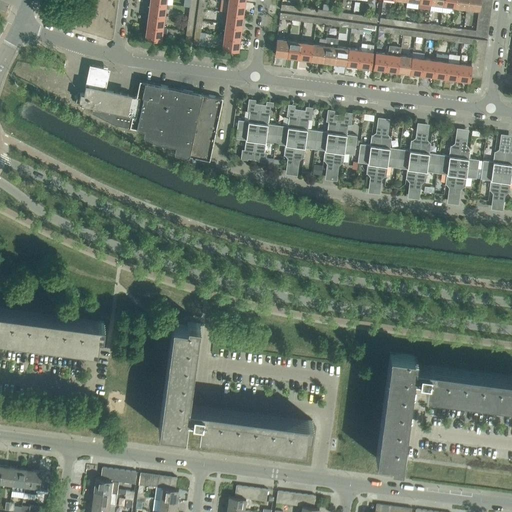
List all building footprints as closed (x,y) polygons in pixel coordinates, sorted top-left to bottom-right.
[(243,13),(245,2),(233,0),(228,0),(227,11),(243,13)] [(479,4),(479,0),(467,0),(466,7),(478,9),(479,4)] [(164,15),(166,3),(150,1),(148,13),(164,15)] [(241,25),(243,13),(227,11),(226,23),(241,25)] [(163,27),(164,15),(148,13),(147,25),(163,27)] [(240,37),(241,25),(226,23),(224,35),(240,37)] [(161,39),(163,27),(147,25),(145,37),(161,39)] [(487,37),(488,30),(476,29),(476,30),(475,35),(487,37)] [(238,49),(240,37),(224,35),(222,47),(238,49)] [(334,62),(337,46),(337,39),(326,37),(325,44),(322,61),(334,62)] [(287,56),(289,39),(277,38),(275,54),(287,56)] [(298,57),(301,41),(289,39),(287,56),(298,57)] [(310,59),(313,42),(301,41),(298,57),(310,59)] [(322,61),(325,44),(313,42),(310,59),(322,61)] [(360,49),(358,65),(370,67),(372,50),(373,44),(361,43),(360,49)] [(397,71),(399,54),(400,46),(389,45),(388,53),(386,69),(397,71)] [(346,64),(348,47),(337,46),(334,62),(346,64)] [(358,65),(360,49),(348,47),(346,64),(358,65)] [(386,69),(388,53),(376,51),(373,68),(386,69)] [(409,72),(411,56),(399,54),(397,71),(409,72)] [(435,59),(433,76),(445,77),(447,60),(448,55),(436,54),(435,59)] [(421,74),(423,57),(411,56),(409,72),(421,74)] [(433,76),(435,59),(423,57),(421,74),(433,76)] [(456,79),(459,62),(447,60),(445,77),(456,79)] [(470,70),(471,64),(459,62),(456,79),(469,81),(470,76),(470,70)] [(109,71),(88,67),(85,84),(105,88),(109,71)] [(223,97),(170,86),(140,80),(136,96),(89,86),(85,105),(92,106),(92,112),(114,123),(136,128),(145,130),(144,135),(155,141),(176,146),(174,153),(209,160),(223,97)] [(257,131),(261,103),(255,102),(254,111),(249,110),(248,120),(238,119),(236,128),(257,131)] [(276,134),(278,124),(268,123),(269,113),(265,113),(266,104),(261,103),(257,131),(276,134)] [(296,136),(300,108),(295,107),(293,116),(289,116),(287,125),(278,124),(276,134),(296,136)] [(316,139),(317,129),(307,128),(309,118),(304,118),(305,109),(300,108),(296,136),(316,139)] [(335,141),(339,114),(334,113),(333,122),(328,121),(327,131),(317,129),(316,139),(335,141)] [(345,115),(339,114),(335,141),(356,144),(357,135),(347,133),(348,124),(344,123),(345,115)] [(378,155),(382,127),(377,126),(376,135),(371,134),(369,144),(360,143),(358,152),(378,155)] [(398,157),(399,148),(390,147),(391,137),(386,136),(387,128),(382,127),(378,155),(398,157)] [(253,159),(257,131),(236,128),(235,138),(245,139),(244,149),(249,150),(248,158),(253,159)] [(275,143),(276,134),(257,131),(253,159),(258,160),(260,151),(264,152),(265,142),(275,143)] [(418,160),(422,132),(416,132),(415,140),(410,139),(409,149),(399,148),(398,157),(418,160)] [(438,163),(439,153),(429,152),(430,142),(426,142),(427,133),(422,132),(418,160),(438,163)] [(292,164),(296,136),(276,134),(275,143),(285,144),(283,154),(288,155),(287,163),(292,164)] [(314,148),(316,139),(296,136),(292,164),(298,165),(299,157),(303,157),(305,147),(314,148)] [(457,165),(461,138),(456,137),(455,145),(450,145),(449,155),(439,153),(438,163),(457,165)] [(466,138),(461,138),(457,165),(477,168),(478,158),(469,157),(470,148),(465,147),(466,138)] [(332,169),(335,141),(316,139),(314,148),(324,150),(323,160),(327,160),(326,169),(332,169)] [(354,154),(356,144),(335,141),(332,169),(337,170),(338,162),(343,163),(344,152),(354,154)] [(501,171),(505,144),(500,143),(499,151),(494,151),(493,161),(482,159),(481,169),(501,171)] [(511,172),(511,152),(509,153),(510,144),(505,144),(501,171),(511,172)] [(375,183),(378,155),(358,152),(357,161),(367,163),(366,173),(371,173),(370,182),(375,183)] [(397,167),(398,157),(378,155),(375,183),(380,183),(381,175),(386,176),(387,165),(397,167)] [(414,188),(418,160),(398,157),(397,167),(406,168),(405,178),(410,179),(409,187),(414,188)] [(436,172),(438,163),(418,160),(414,188),(420,189),(421,180),(425,181),(427,171),(436,172)] [(454,193),(457,165),(438,163),(436,172),(446,173),(445,184),(449,184),(448,192),(454,193)] [(476,177),(477,168),(457,165),(454,193),(459,194),(460,186),(464,186),(466,176),(476,177)] [(497,199),(501,171),(481,169),(480,178),(490,179),(489,190),(493,190),(492,198),(497,199)] [(511,182),(511,172),(501,171),(497,199),(503,200),(504,192),(509,192),(510,182),(511,182)] [(0,332),(97,346),(100,320),(0,306),(0,332)] [(308,420),(203,405),(204,398),(189,396),(199,326),(173,322),(159,428),(182,431),(184,418),(201,420),(199,431),(304,445),(308,420)] [(376,457),(402,461),(412,383),(426,384),(425,390),(511,401),(511,375),(428,364),(428,367),(412,364),(413,354),(390,351),(376,457)] [(0,481),(13,483),(15,466),(2,465),(0,479),(0,481)] [(23,496),(27,468),(15,466),(13,483),(11,494),(23,496)] [(35,499),(36,486),(39,469),(27,468),(23,496),(23,497),(35,499)] [(36,486),(36,491),(48,493),(48,488),(51,471),(39,469),(36,486)] [(96,477),(94,489),(111,492),(117,493),(118,480),(112,480),(106,479),(101,478),(96,477)] [(143,492),(144,484),(139,483),(139,488),(138,488),(137,495),(145,496),(146,492),(143,492)] [(169,487),(163,486),(162,486),(160,498),(177,501),(178,489),(175,488),(169,487)] [(94,489),(93,501),(115,504),(117,493),(111,492),(94,489)] [(240,497),(234,496),(229,495),(228,508),(244,510),(246,498),(240,497)] [(154,498),(153,509),(159,510),(171,511),(175,511),(177,501),(160,498),(154,498)] [(21,511),(22,506),(14,505),(14,502),(10,501),(9,509),(21,511)] [(114,511),(115,504),(93,501),(91,511),(114,511)]
